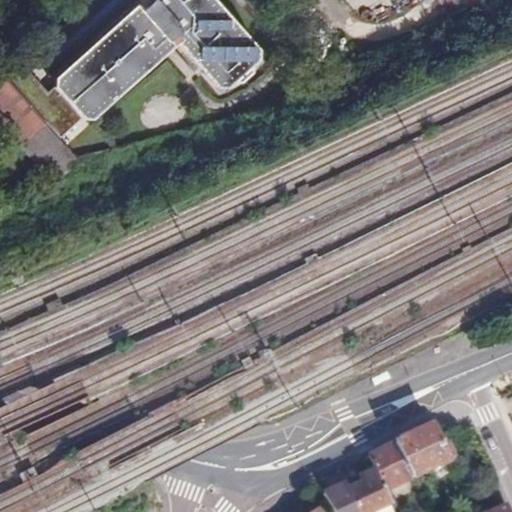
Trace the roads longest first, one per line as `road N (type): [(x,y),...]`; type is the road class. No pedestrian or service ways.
road 1 (tertiary): [(470,370),(267,467),(228,470)]
road 2 (tertiary): [(228,470),(0,399)]
